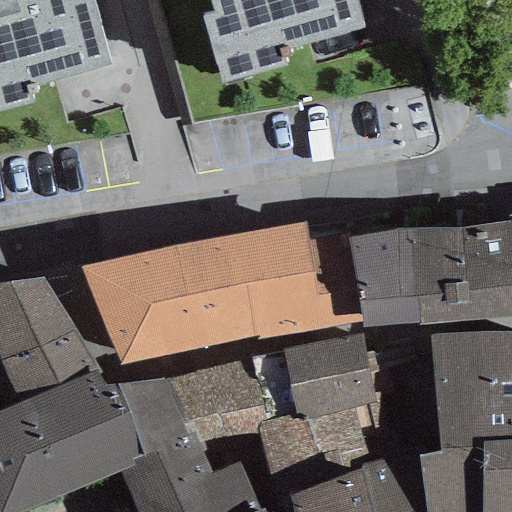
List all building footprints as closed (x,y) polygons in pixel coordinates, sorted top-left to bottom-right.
[(0,0),(0,105),(34,95),(30,80),(113,55),(97,0),(0,0)] [(210,0),(213,9),(202,13),(221,79),(287,60),(283,45),(366,20),(360,0),(210,0)] [(411,216),(346,226),(360,317),(363,330),(418,325),(418,318),(412,224),(411,216)] [(304,218),(236,228),(236,230),(252,334),(360,317),(346,226),(346,222),(305,228),(304,218)] [(511,253),(509,220),(412,224),(418,318),(510,310),(511,309),(511,253)] [(236,230),(78,263),(120,362),(252,334),(236,230)] [(92,364),(38,271),(0,277),(0,391),(11,389),(16,400),(92,364)] [(360,329),(249,357),(265,418),(295,411),(296,415),(377,395),(360,329)] [(511,329),(429,332),(439,445),(482,440),(511,437),(511,329)] [(249,357),(173,376),(191,422),(214,440),(258,431),(257,419),(265,418),(249,357)] [(16,400),(0,406),(0,511),(14,511),(117,469),(186,433),(166,382),(117,379),(104,385),(92,364),(16,400)] [(389,452),(377,395),(296,415),(295,411),(265,418),(257,419),(258,431),(275,496),(280,494),(361,463),(390,458),(389,452)] [(186,433),(117,469),(136,511),(264,511),(262,504),(257,505),(237,461),(210,469),(192,430),(186,433)] [(511,511),(511,437),(482,440),(439,445),(422,450),(422,444),(389,452),(390,458),(361,463),(375,511),(511,511)] [(375,511),(361,463),(280,494),(285,511),(375,511)]
